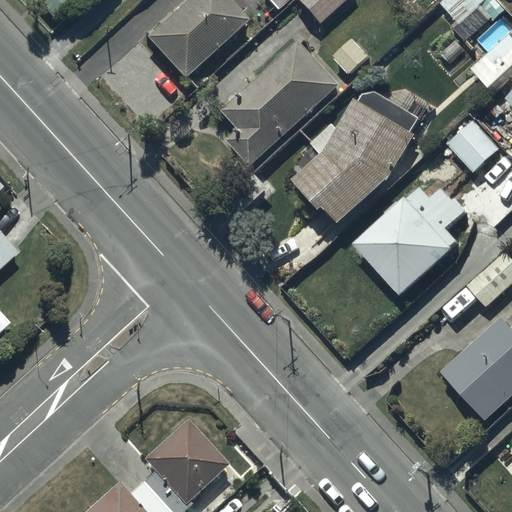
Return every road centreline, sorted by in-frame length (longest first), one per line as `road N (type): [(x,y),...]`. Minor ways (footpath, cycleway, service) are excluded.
road 1 (secondary): [(186,279),(403,511)]
road 2 (residential): [(186,279),(174,337),(113,381),(0,485)]
road 3 (secondary): [(0,73),(186,279)]
road 4 (residential): [(0,419),(81,345),(127,286),(186,279)]
